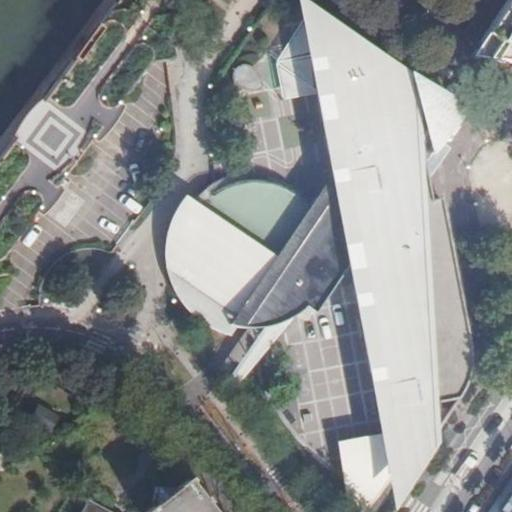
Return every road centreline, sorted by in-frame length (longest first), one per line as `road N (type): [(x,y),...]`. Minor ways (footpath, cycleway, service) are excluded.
road 1 (residential): [(0,340),(65,339),(135,369),(174,407),(249,511)]
road 2 (residential): [(511,395),(432,511)]
